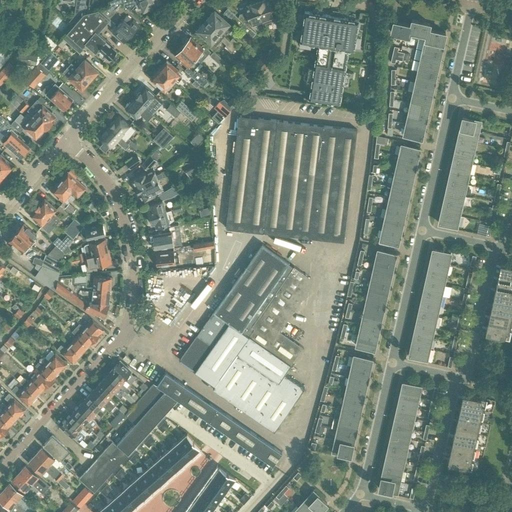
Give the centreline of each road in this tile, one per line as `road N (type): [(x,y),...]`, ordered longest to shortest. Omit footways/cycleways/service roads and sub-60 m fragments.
road 1 (residential): [(0,470),(119,338),(132,309),(133,254),(119,205),(65,140)]
road 2 (residential): [(65,140),(190,0)]
road 3 (residential): [(456,381),(466,376),(495,248)]
road 4 (residential): [(418,509),(426,508),(456,381)]
road 5 (residential): [(393,365),(421,232)]
road 6 (residential): [(421,232),(450,100)]
road 7 (residential): [(362,494),(393,365)]
road 8 (unknown): [(217,276),(257,237),(318,262)]
